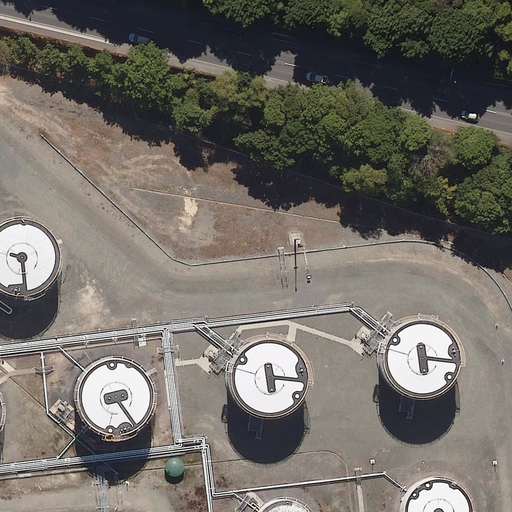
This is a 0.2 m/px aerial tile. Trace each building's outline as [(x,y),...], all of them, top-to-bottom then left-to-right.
[(60,259),(59,248),(54,237),(46,228),(36,222),(24,220),(13,221),(2,226),(0,227),(0,287),(3,290),(15,294),(29,295),(41,290),(51,282),(58,271),(60,259)] [(462,362),(461,350),(456,338),(447,329),(436,323),(424,321),(412,322),(400,327),(392,334),(391,335),(391,337),(390,338),(389,339),(385,346),(383,360),(385,373),(391,385),(402,394),(415,399),(429,399),(442,395),(453,386),(460,374),(462,362)] [(307,393),(309,379),(307,366),(300,353),(290,345),(277,340),(263,339),(250,344),(239,353),(237,356),(236,358),(232,365),(230,377),(231,389),(236,400),(245,410),(255,416),(268,418),(280,417),(291,412),(301,404),(307,393)] [(151,411),(154,398),(152,385),(145,374),(136,365),(123,360),(110,360),(98,365),(88,373),(81,384),(79,396),(80,407),(85,418),(89,422),(93,427),(103,432),(114,435),(126,434),(137,429),(146,421),(151,411)] [(179,476),(183,473),(185,468),(185,466),(184,463),(182,459),(177,457),(171,458),(167,461),(165,466),(165,468),(166,471),(170,475),(174,477),(179,476)] [(474,511),(473,502),(466,491),(457,483),(445,478),(433,478),(421,482),(411,490),(409,494),(405,501),(403,511),(402,511),(474,511)] [(308,511),(304,507),(296,502),(287,500),(277,501),(268,505),(261,511),(308,511)]
